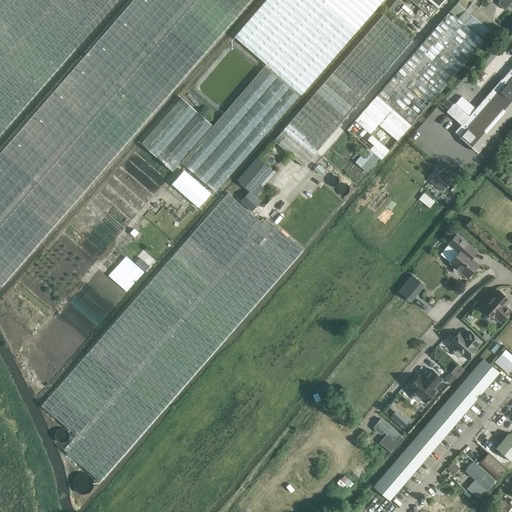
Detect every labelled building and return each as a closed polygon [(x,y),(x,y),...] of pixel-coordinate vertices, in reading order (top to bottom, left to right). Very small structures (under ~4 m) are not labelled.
[(250,0),(132,0),(0,152),(0,285),(1,286),(250,0)] [(0,0),(0,135),(117,0),(0,0)] [(266,0),(234,37),(266,64),(175,169),(179,173),(185,166),(215,192),(300,94),(301,95),(382,0),(266,0)] [(410,0),(429,16),(442,0),(410,0)] [(498,25),(469,0),(459,0),(451,11),(484,40),(498,25)] [(504,9),(511,0),(499,0),(498,4),(504,9)] [(413,122),(484,40),(451,11),(379,93),(413,122)] [(308,170),(413,49),(410,47),(416,40),(385,12),(273,140),(308,170)] [(511,41),(507,37),(505,36),(500,41),(511,51),(511,41)] [(511,76),(506,83),(459,137),(478,153),(511,113),(511,76)] [(380,159),(413,122),(379,93),(346,130),(367,148),(356,162),(362,167),(373,154),(380,159)] [(251,190),(270,169),(260,160),(241,181),(251,190)] [(210,193),(183,170),(172,184),(198,207),(210,193)] [(450,182),(442,175),(438,172),(438,171),(430,181),(442,192),(450,182)] [(453,180),(441,196),(452,204),(464,188),(453,180)] [(248,206),(256,198),(250,192),(242,200),(248,206)] [(430,206),(435,200),(425,192),(420,198),(430,206)] [(218,346),(302,250),(266,218),(262,223),(228,193),(103,335),(88,352),(42,405),(76,435),(63,449),(100,481),(196,372),(207,359),(218,346)] [(471,257),(477,251),(457,234),(448,244),(458,252),(450,263),(467,278),(479,264),(471,257)] [(398,292),(411,302),(420,291),(413,286),(418,280),(412,275),(398,292)] [(505,307),(505,305),(509,300),(498,290),(482,308),(493,318),(494,317),(500,322),(510,310),(509,311),(505,307)] [(476,347),(481,342),(469,331),(464,337),(459,332),(450,343),(455,348),(454,350),(453,351),(454,353),(457,356),(459,356),(460,355),(462,354),(467,359),(477,349),(476,347)] [(511,357),(505,351),(496,362),(508,372),(511,368),(511,357)] [(473,370),(489,384),(499,372),(483,358),(473,370)] [(433,388),(442,378),(432,369),(423,379),(419,376),(408,388),(413,393),(412,394),(412,397),(415,399),(418,399),(419,398),(425,402),(435,390),(433,388)] [(463,382),(479,395),(489,384),(473,370),(463,382)] [(453,393),(469,407),(479,395),(463,382),(453,393)] [(443,405),(459,419),(469,407),(453,393),(443,405)] [(433,416),(449,430),(459,419),(443,405),(433,416)] [(391,415),(404,427),(409,421),(396,410),(391,415)] [(423,428),(439,442),(449,430),(433,416),(423,428)] [(403,436),(381,418),(374,427),(374,429),(380,434),(382,434),(384,432),(386,434),(379,442),(391,452),(403,436)] [(54,435),(61,442),(69,433),(62,427),(54,435)] [(413,440),(429,453),(439,442),(423,428),(413,440)] [(511,459),(511,435),(508,432),(495,448),(511,461),(511,459)] [(413,440),(403,451),(419,465),(429,453),(413,440)] [(393,463),(409,477),(419,465),(403,451),(393,463)] [(505,468),(488,453),(479,464),(495,478),(505,468)] [(327,473),(309,457),(300,469),(318,484),(327,473)] [(383,475),(399,488),(409,477),(393,463),(383,475)] [(494,480),(477,464),(469,474),(475,480),(486,489),(494,480)] [(338,482),(348,490),(354,481),(344,474),(338,482)] [(373,486),(389,500),(399,488),(383,475),(373,486)] [(486,489),(475,480),(467,488),(478,498),(486,489)] [(458,511),(463,507),(455,501),(446,493),(438,503),(445,509),(449,511),(458,511)] [(466,503),(458,497),(455,501),(463,507),(466,503)]
